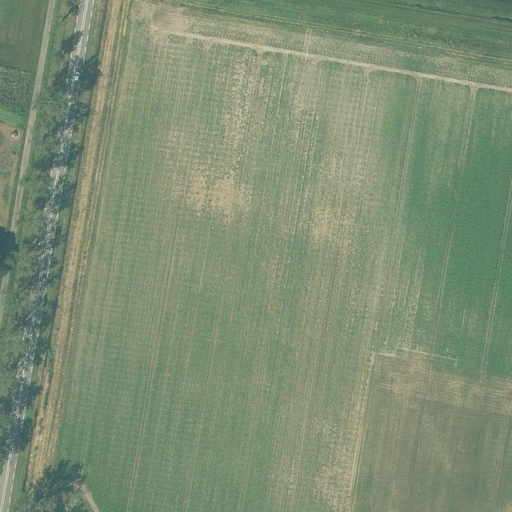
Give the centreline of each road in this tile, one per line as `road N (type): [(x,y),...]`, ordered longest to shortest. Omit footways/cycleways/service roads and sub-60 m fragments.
road 1 (primary): [(0,511),(86,0)]
road 2 (unclassified): [(0,305),(51,0)]
